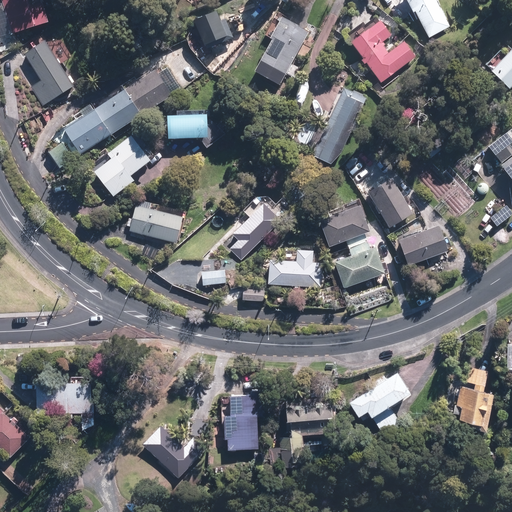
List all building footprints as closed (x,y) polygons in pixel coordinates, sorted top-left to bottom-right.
[(45,0),(2,0),(13,34),(52,22),(45,0)] [(453,27),(438,0),(406,0),(429,40),(453,27)] [(204,46),(222,40),(223,42),(235,39),(229,18),(222,21),(219,12),(195,20),(204,46)] [(271,39),(273,40),(256,70),(281,84),(309,32),(284,19),(283,18),(271,39)] [(417,56),(405,40),(388,53),(381,43),(393,34),(381,19),(351,42),(381,83),(417,56)] [(42,79),(30,87),(43,108),(77,85),(48,40),(26,55),(42,79)] [(511,48),(506,54),(501,50),(487,65),(491,70),(510,88),(511,85),(511,48)] [(82,154),(178,91),(162,67),(66,130),(82,154)] [(341,155),(352,129),(359,133),(374,98),(366,95),(342,85),(313,156),(331,164),(341,155)] [(204,139),(204,144),(207,148),(209,148),(222,137),(222,117),(212,117),(212,109),(177,110),(177,114),(169,114),(170,139),(204,139)] [(501,162),(511,153),(511,128),(511,127),(488,146),(501,162)] [(134,134),(110,153),(113,157),(96,171),(115,196),(137,179),(133,174),(153,159),(134,134)] [(66,142),(50,152),(60,168),(76,159),(66,142)] [(511,156),(502,165),(511,176),(511,156)] [(375,188),(368,192),(391,228),(414,214),(389,174),(373,184),(375,188)] [(243,208),(250,216),(232,233),(239,240),(229,248),(239,259),(287,216),(271,198),(269,195),(257,196),(243,208)] [(137,204),(133,217),(128,216),(125,226),(130,227),(129,231),(178,243),(185,216),(137,204)] [(330,245),(345,239),(370,230),(368,224),(360,204),(320,220),(330,245)] [(511,215),(511,211),(506,204),(489,218),(497,227),(511,215)] [(438,223),(399,236),(409,265),(448,251),(438,223)] [(370,230),(345,239),(351,255),(335,261),(345,287),(386,272),(370,230)] [(297,261),(270,259),(269,284),(321,287),(322,262),(314,262),(315,250),(297,249),(297,261)] [(223,272),(203,272),(203,284),(223,284),(223,272)] [(242,300),(261,301),(261,295),(264,295),(265,289),(243,288),(242,300)] [(488,371),(465,365),(456,403),(461,404),(458,416),(479,421),(478,426),(486,428),(494,391),(484,389),(488,371)] [(401,422),(390,407),(398,402),(397,399),(410,390),(397,370),(350,401),(363,420),(372,415),(384,433),(401,422)] [(38,379),(38,411),(62,411),(62,417),(73,417),(73,411),(82,411),(82,429),(95,422),(95,399),(91,399),(92,379),(38,379)] [(232,395),(222,395),(221,423),(224,423),(224,438),(228,438),(228,447),(258,448),(260,388),(249,388),(249,391),(232,391),(232,395)] [(302,458),(302,437),(321,436),(321,443),(333,443),(332,401),(288,402),(288,420),(279,420),(280,459),(302,458)] [(0,445),(11,456),(30,436),(0,406),(0,445)] [(184,445),(161,424),(143,443),(179,477),(208,446),(195,433),(184,445)] [(247,451),(246,460),(264,461),(265,452),(247,451)] [(444,511),(475,511),(465,497),(444,511)]
